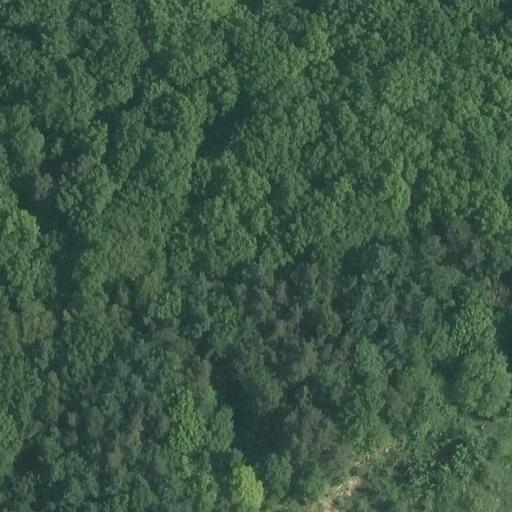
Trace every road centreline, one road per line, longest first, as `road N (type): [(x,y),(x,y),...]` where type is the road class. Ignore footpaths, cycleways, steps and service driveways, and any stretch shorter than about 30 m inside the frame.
road 1 (track): [(511,256),(164,309)]
road 2 (track): [(164,309),(30,330)]
